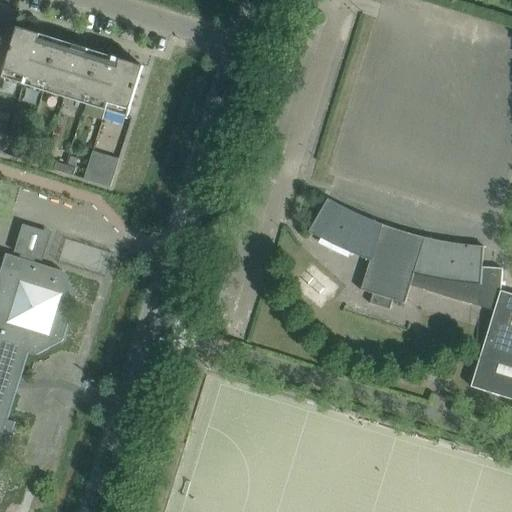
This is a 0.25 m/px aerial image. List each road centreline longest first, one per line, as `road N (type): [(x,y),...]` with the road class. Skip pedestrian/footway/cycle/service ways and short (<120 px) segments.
road 1 (unclassified): [(103,511),(252,51)]
road 2 (unclassified): [(92,0),(252,51)]
